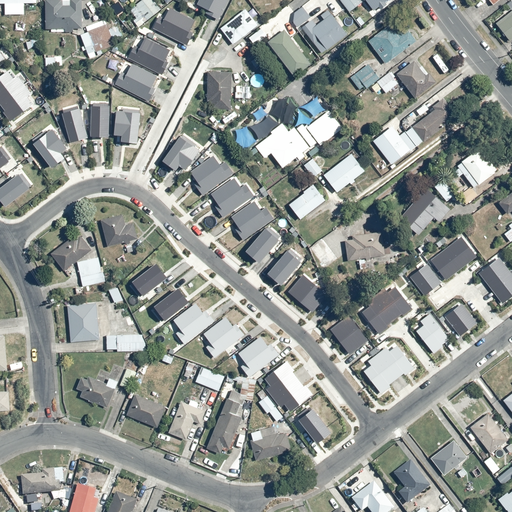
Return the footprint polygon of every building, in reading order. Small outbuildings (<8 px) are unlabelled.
[(24,2),(37,2),(36,0),(0,0),(0,2),(6,3),(6,14),(24,14),(24,2)] [(46,0),(46,28),(52,29),(52,31),(74,31),(75,29),(83,29),(83,0),(46,0)] [(161,10),(153,0),(141,0),(130,9),(137,18),(133,21),(138,27),(161,10)] [(378,6),(380,8),(387,3),(385,1),(385,0),(340,0),(342,2),(336,6),(343,15),(349,10),(362,0),(367,0),(374,9),(378,6)] [(330,9),(321,15),(324,20),(316,26),(311,19),(312,18),(303,6),(294,13),(294,22),(298,27),(301,25),(323,54),(349,34),(330,9)] [(258,25),(246,9),(222,28),(234,44),(258,25)] [(511,9),(496,22),(511,41),(511,40),(511,9)] [(118,26),(108,30),(105,24),(103,19),(86,26),(88,31),(80,34),(90,58),(116,48),(126,43),(118,26)] [(397,34),(391,25),(373,38),(381,49),(378,52),(386,63),(417,41),(407,27),(397,34)] [(268,36),(262,28),(249,37),(255,45),(268,36)] [(312,64),(286,29),(269,42),(295,76),(312,64)] [(351,79),(346,83),(353,93),(358,88),(360,90),(365,86),(366,88),(388,71),(373,50),(345,71),(351,79)] [(63,56),(46,56),(46,66),(63,66),(63,56)] [(397,74),(402,80),(416,98),(434,84),(415,60),(397,74)] [(232,70),(209,72),(211,112),(235,110),(232,70)] [(398,84),(388,71),(376,80),(386,93),(398,84)] [(458,116),(444,97),(432,105),(435,109),(400,136),(392,126),(373,140),(393,165),(458,116)] [(429,109),(425,103),(416,109),(420,115),(429,109)] [(254,129),(262,141),(256,146),(265,158),(271,153),(282,168),(297,157),(301,163),(324,147),(321,144),(343,128),(331,110),(309,126),(307,124),(302,127),(299,123),(289,131),(283,122),(279,125),(272,115),(254,129)] [(474,188),(497,170),(491,163),(489,164),(477,148),(456,165),(457,166),(453,170),(458,177),(463,173),(474,188)] [(324,174),(338,192),(350,182),(352,185),(356,181),(355,179),(365,170),(352,153),(324,174)] [(323,169),(313,157),(304,164),(314,176),(323,169)] [(455,194),(441,178),(433,184),(446,201),(455,194)] [(326,200),(313,183),(287,203),(300,220),(326,200)] [(477,195),(470,186),(459,194),(466,204),(477,195)] [(451,209),(427,188),(401,217),(419,234),(435,217),(439,221),(451,209)] [(511,192),(499,203),(506,213),(511,208),(511,227),(505,233),(511,242),(511,240),(511,192)] [(140,240),(134,220),(128,222),(125,212),(100,220),(110,249),(140,240)] [(79,231),(51,252),(65,272),(77,264),(83,286),(106,280),(100,256),(82,261),(94,251),(79,231)] [(383,231),(362,233),(354,235),(354,239),(345,240),(348,260),(359,259),(360,269),(373,267),(371,257),(386,255),(383,231)] [(337,257),(324,238),(311,247),(324,266),(337,257)] [(150,290),(148,292),(152,296),(153,294),(159,300),(171,288),(165,283),(173,275),(156,259),(138,278),(150,290)] [(124,300),(118,288),(109,290),(115,303),(124,300)] [(99,339),(96,303),(69,306),(72,342),(99,339)] [(117,351),(147,351),(143,334),(106,335),(107,349),(117,349),(117,351)] [(172,365),(174,357),(164,354),(162,363),(172,365)] [(151,363),(142,360),(137,373),(147,376),(151,363)] [(190,378),(195,364),(188,362),(183,375),(190,378)] [(201,367),(195,382),(220,391),(225,376),(201,367)] [(136,372),(125,368),(119,385),(130,389),(136,372)] [(77,389),(83,391),(80,398),(109,408),(118,382),(97,374),(95,382),(82,377),(77,389)] [(230,449),(233,449),(239,433),(237,433),(242,417),(241,417),(246,400),(254,401),(257,378),(227,375),(226,381),(233,382),(233,380),(236,381),(236,385),(242,385),(241,393),(232,390),(229,398),(227,397),(209,449),(222,453),(223,450),(229,452),(230,449)] [(262,399),(259,401),(269,414),(271,412),(277,421),(284,416),(263,388),(257,393),(262,399)] [(0,410),(12,410),(10,390),(0,390),(0,410)] [(166,406),(136,394),(127,415),(158,427),(166,406)] [(189,404),(181,401),(180,403),(174,400),(172,407),(178,409),(169,432),(188,440),(195,422),(201,424),(206,411),(202,409),(204,404),(191,399),(189,404)] [(509,440),(489,413),(471,426),(491,453),(509,440)] [(275,435),(273,425),(250,431),(257,460),(293,451),(288,432),(275,435)] [(468,457),(449,432),(435,442),(441,450),(432,458),(445,475),(451,470),(457,478),(460,476),(461,477),(467,473),(460,464),(468,457)] [(430,486),(410,460),(394,473),(404,486),(397,492),(407,504),(430,486)] [(511,475),(511,464),(496,477),(502,484),(511,475)] [(62,483),(65,483),(64,466),(42,468),(42,473),(22,474),(23,494),(63,491),(62,483)] [(393,511),(396,510),(375,481),(352,498),(363,511),(368,507),(371,511),(393,511)] [(99,488),(78,483),(70,511),(95,511),(99,499),(96,498),(99,488)] [(107,505),(111,507),(109,511),(132,511),(137,498),(116,491),(114,497),(110,495),(107,505)] [(511,511),(511,491),(509,494),(507,491),(498,498),(509,511),(511,511)]
